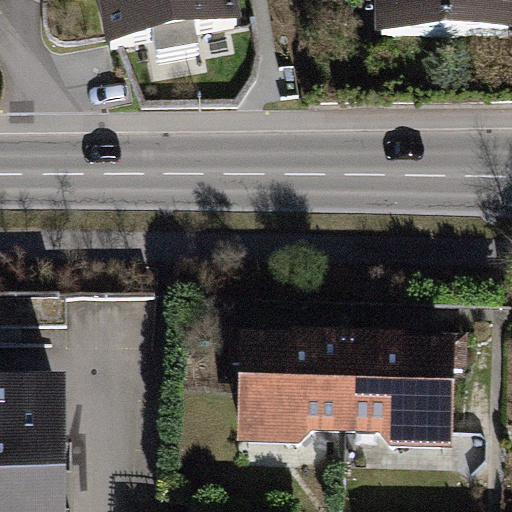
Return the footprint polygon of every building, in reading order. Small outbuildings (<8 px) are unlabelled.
[(94,0),(104,61),(241,39),(234,0),(94,0)] [(511,0),(376,0),(377,43),(511,41),(511,0)] [(358,446),(360,346),(253,344),(250,457),(308,459),(329,446),(358,446)] [(464,462),(467,349),(360,346),(358,446),(390,446),(401,462),(464,462)] [(68,511),(68,395),(0,395),(0,511),(68,511)]
